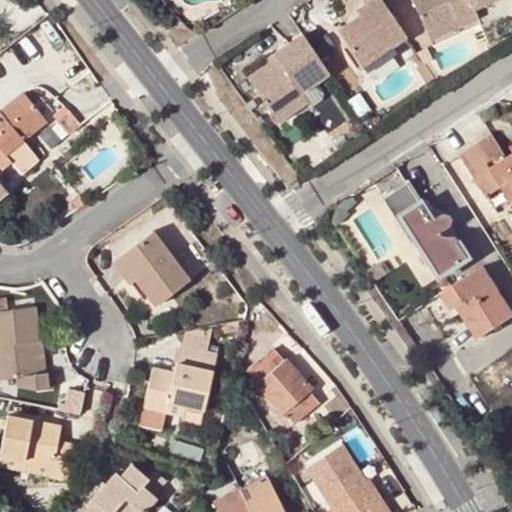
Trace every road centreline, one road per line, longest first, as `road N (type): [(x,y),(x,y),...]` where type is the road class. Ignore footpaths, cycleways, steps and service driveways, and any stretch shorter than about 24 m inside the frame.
road 1 (tertiary): [(267,217),(469,511)]
road 2 (residential): [(267,217),(511,53)]
road 3 (residential): [(0,265),(46,259),(208,141)]
road 4 (unknown): [(399,128),(511,290)]
road 5 (residential): [(158,80),(276,0)]
